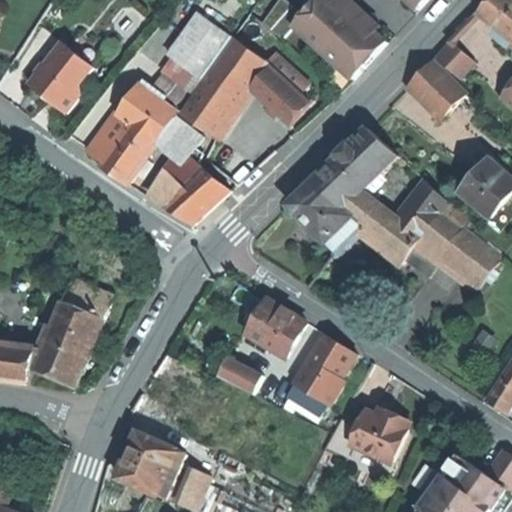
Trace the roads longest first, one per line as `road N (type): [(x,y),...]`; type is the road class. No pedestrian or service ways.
road 1 (residential): [(213,247),(511,441)]
road 2 (tertiary): [(459,0),(213,247)]
road 3 (residential): [(201,261),(0,115)]
road 4 (tertiary): [(201,261),(103,424)]
